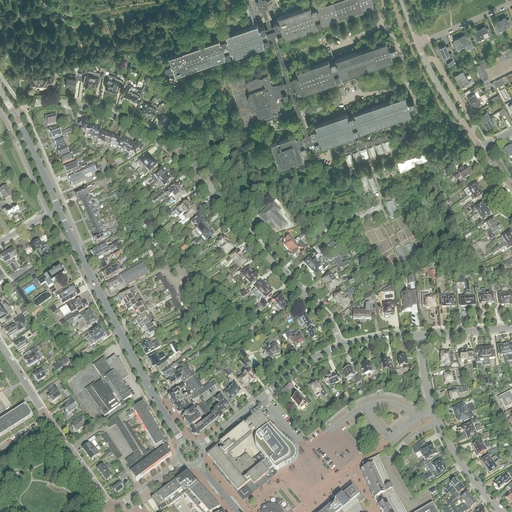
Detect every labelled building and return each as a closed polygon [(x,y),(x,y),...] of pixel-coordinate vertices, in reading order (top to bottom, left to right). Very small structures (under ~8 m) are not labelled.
[(278,35),(279,38),(284,36),(285,39),(316,28),(316,25),(323,23),(323,24),(373,7),(371,0),(331,0),(316,5),(316,7),(310,9),(309,6),(277,17),(278,20),(273,22),(274,26),(272,27),(266,10),(269,9),(267,3),(265,0),(263,0),(262,0),(258,0),(259,2),(256,3),(260,12),(263,11),(268,28),(265,29),(264,25),(258,27),(257,24),(225,36),(225,37),(168,57),(170,63),(164,65),(165,70),(172,67),(175,75),(225,58),(224,57),(232,55),(232,57),(264,46),(263,44),(269,41),(268,38),(271,37),(273,36),(275,36),(278,35)] [(506,17),(500,20),(504,29),(509,27),(510,28),(511,27),(511,26),(509,19),(507,20),(506,17)] [(498,31),(504,29),(500,20),(494,22),(495,25),(493,26),(497,35),(499,34),(498,31)] [(485,26),(480,29),(483,38),(488,36),(490,41),(491,40),(493,39),(488,28),(486,29),(485,26)] [(478,40),(483,38),(480,29),(474,31),(475,34),(473,35),(476,43),(478,42),(478,40)] [(466,38),(465,35),(459,37),(463,46),(466,45),(468,49),(470,48),(471,49),(473,49),(474,48),(473,46),(473,44),(472,43),(469,37),(468,37),(466,38)] [(282,94),(283,97),(288,96),(287,92),(290,91),(291,90),(293,90),(296,89),(297,92),(303,90),(304,93),(335,82),(337,87),(342,85),(344,84),(342,79),(392,61),(389,53),(396,50),(394,46),(388,48),(385,42),(335,59),(335,60),(334,61),(333,58),(333,57),(330,49),(326,50),(329,59),(330,62),(329,62),(328,60),(296,71),(297,73),(291,75),(293,79),(290,80),(275,36),(273,36),(271,37),(287,81),(283,83),(282,79),(277,80),(278,83),(276,84),(270,65),(228,80),(245,128),(286,113),(280,95),(282,94)] [(457,49),(463,46),(459,37),(453,40),(454,43),(452,44),(456,53),(458,52),(457,49)] [(453,55),(449,46),(447,47),(446,45),(439,48),(444,59),(453,55)] [(454,76),(457,81),(465,76),(462,71),(464,70),(463,68),(461,69),(459,66),(454,69),(457,74),(454,76)] [(479,75),(485,73),(484,70),(480,69),(478,66),(475,67),(479,75)] [(99,83),(100,77),(98,77),(99,74),(96,73),(97,71),(94,70),(93,76),(91,86),(93,86),(94,87),(96,88),(97,87),(98,86),(97,85),(98,83),(99,83)] [(68,78),(66,86),(71,87),(71,86),(75,87),(76,80),(81,80),(82,73),(78,73),(78,76),(70,75),(70,78),(68,78)] [(91,86),(93,76),(85,74),(83,85),(84,85),(86,86),(86,85),(91,86)] [(106,79),(104,84),(107,84),(106,86),(106,87),(105,89),(105,90),(111,92),(115,78),(116,77),(109,75),(107,80),(106,79)] [(465,76),(457,81),(460,87),(463,85),(464,87),(472,82),(470,80),(469,81),(465,76)] [(115,78),(111,92),(114,93),(115,93),(117,93),(119,87),(122,88),(124,82),(121,81),(121,80),(115,78)] [(32,85),(32,86),(33,86),(33,88),(37,88),(40,88),(40,89),(42,89),(43,88),(48,88),(48,85),(51,85),(51,86),(54,86),(54,79),(50,79),(50,80),(45,80),(45,79),(40,79),(40,80),(33,80),(33,82),(32,82),(32,83),(32,85)] [(493,82),(490,84),(488,79),(482,82),(487,92),(496,88),(493,82)] [(132,85),(129,84),(123,95),(125,96),(124,96),(126,97),(130,99),(135,88),(131,86),(132,85)] [(138,96),(141,98),(143,93),(146,87),(144,85),(142,90),(139,88),(138,89),(135,88),(130,99),(134,101),(136,101),(138,96)] [(309,134),(293,90),(291,90),(290,91),(305,136),(302,137),(300,132),(294,134),(294,135),(270,143),(279,169),(304,161),(300,152),(306,150),(305,146),(310,144),(315,143),(316,146),(321,145),(322,147),(354,136),(353,134),(358,132),(360,138),(362,138),(360,132),(411,115),(408,107),(414,104),(413,100),(406,102),(404,96),(352,113),(353,114),(347,116),(346,114),(314,125),(315,127),(310,129),(311,133),(309,134)] [(467,97),(470,102),(479,97),(480,97),(477,92),(476,92),(475,90),(468,94),(470,96),(467,97)] [(483,104),(482,102),(479,97),(470,102),(470,103),(473,108),(476,106),(477,108),(483,104)] [(151,106),(144,103),(142,105),(144,106),(141,111),(142,112),(142,113),(144,114),(144,113),(146,115),(151,106)] [(151,106),(146,115),(148,115),(147,116),(149,117),(150,116),(152,117),(157,110),(159,111),(161,108),(162,107),(160,104),(158,108),(156,106),(156,105),(153,104),(152,107),(151,106)] [(163,115),(165,112),(161,108),(159,111),(159,113),(162,115),(158,121),(158,122),(161,124),(161,123),(162,124),(162,125),(165,126),(166,127),(168,123),(166,121),(168,118),(163,115)] [(479,117),(482,122),(490,117),(487,112),(490,110),(489,108),(480,114),(481,116),(479,117)] [(504,109),(501,110),(498,112),(502,117),(504,116),(507,114),(504,109)] [(56,116),(45,118),(47,127),(58,124),(57,124),(64,123),(70,122),(69,116),(63,117),(63,119),(57,120),(56,116)] [(491,118),(490,117),(482,122),(486,130),(494,125),(494,123),(496,122),(494,117),(491,118)] [(80,129),(81,132),(84,133),(85,133),(87,127),(88,124),(81,122),(81,123),(80,122),(79,126),(80,126),(80,129)] [(87,137),(91,138),(94,129),(94,128),(93,128),(93,127),(90,126),(90,127),(89,128),(87,127),(85,133),(84,133),(83,136),(83,137),(87,138),(87,137)] [(52,140),(57,138),(65,134),(72,132),(71,131),(69,129),(60,133),(58,128),(51,131),(50,130),(49,131),(48,132),(49,133),(50,133),(52,140)] [(93,139),(97,140),(100,132),(99,131),(100,130),(99,129),(97,129),(96,129),(96,130),(94,129),(91,138),(91,139),(93,139)] [(101,143),(104,144),(107,135),(105,135),(106,134),(105,133),(102,132),(102,133),(101,132),(98,141),(101,143)] [(67,138),(65,134),(57,138),(58,141),(54,142),(57,151),(66,147),(63,142),(65,141),(64,139),(67,138)] [(107,145),(110,147),(114,138),(114,137),(113,137),(113,136),(111,135),(110,135),(109,136),(107,135),(104,144),(106,146),(107,145)] [(357,146),(343,151),(344,154),(346,153),(348,153),(353,151),(356,150),(361,148),(363,148),(368,146),(371,145),(376,143),(378,143),(384,141),(386,140),(388,139),(387,136),(364,143),(362,138),(360,138),(347,143),(348,146),(356,143),(357,146)] [(110,147),(112,148),(113,148),(116,149),(121,140),(119,140),(119,139),(117,138),(116,138),(116,139),(114,138),(110,147)] [(126,153),(126,154),(123,159),(126,160),(127,157),(128,158),(129,156),(128,156),(134,147),(132,146),(133,145),(132,144),(130,142),(130,143),(129,142),(128,143),(126,142),(127,141),(126,140),(124,139),(123,140),(123,139),(122,141),(121,141),(118,148),(121,150),(123,152),(123,151),(126,153)] [(384,142),(382,143),(385,151),(391,149),(388,141),(386,142),(386,140),(384,141),(384,142)] [(376,145),(375,146),(378,154),(383,152),(381,144),(379,144),(378,143),(376,143),(376,145)] [(140,152),(142,148),(142,147),(136,144),(134,147),(128,156),(129,156),(131,157),(139,152),(140,151),(140,152)] [(369,148),(367,148),(370,157),(376,154),(373,146),(371,147),(371,145),(368,146),(369,148)] [(361,150),(360,151),(362,159),(368,157),(365,149),(364,149),(363,148),(361,148),(361,150)] [(57,153),(59,159),(76,152),(76,150),(69,152),(69,153),(68,153),(66,149),(57,153)] [(354,153),(352,153),(355,162),(361,160),(358,151),(356,152),(356,150),(353,151),(354,153)] [(76,152),(59,159),(60,161),(62,165),(74,160),(73,156),(80,153),(79,151),(76,152)] [(346,155),(344,156),(347,164),(353,162),(350,154),(349,154),(348,153),(346,153),(346,155)] [(426,153),(398,162),(401,173),(428,160),(426,153)] [(136,164),(140,168),(137,171),(138,173),(152,160),(150,158),(148,155),(140,162),(139,161),(136,164)] [(65,171),(78,166),(77,164),(83,162),(81,157),(75,160),(76,162),(63,167),(65,171)] [(151,170),(155,167),(157,166),(152,160),(138,173),(137,171),(134,173),(138,177),(142,173),(145,176),(146,175),(148,177),(152,174),(153,173),(151,170)] [(86,162),(78,166),(65,171),(65,173),(66,173),(67,176),(80,171),(79,169),(81,168),(87,165),(86,162)] [(68,178),(70,182),(83,176),(99,169),(97,164),(90,166),(81,170),(81,172),(68,178)] [(457,178),(460,177),(462,180),(463,180),(464,181),(466,180),(466,179),(466,178),(471,175),(466,168),(463,170),(462,169),(459,171),(460,172),(451,178),(451,180),(452,182),(453,182),(455,181),(458,180),(457,178)] [(167,175),(165,172),(163,170),(162,170),(160,172),(154,176),(152,174),(148,177),(150,179),(151,179),(152,181),(149,183),(152,187),(154,185),(167,175)] [(366,195),(379,190),(372,173),(360,178),(366,195)] [(110,178),(108,175),(103,177),(106,183),(113,180),(112,177),(110,178)] [(163,187),(169,182),(169,183),(171,181),(171,180),(171,179),(169,177),(167,175),(154,185),(156,187),(158,185),(158,183),(160,182),(161,183),(160,183),(163,187)] [(85,182),(83,176),(70,182),(72,187),(85,182)] [(466,195),(463,197),(464,199),(478,190),(479,190),(475,184),(463,192),(466,195)] [(78,200),(79,200),(89,195),(88,193),(96,189),(95,185),(83,190),(83,191),(75,195),(78,200)] [(165,199),(167,201),(180,190),(178,188),(178,187),(177,185),(175,185),(169,190),(164,193),(167,197),(165,199)] [(6,200),(8,204),(13,201),(11,197),(13,196),(7,186),(0,189),(0,191),(6,201),(6,200)] [(180,190),(167,201),(168,202),(170,201),(170,200),(171,200),(173,203),(175,202),(176,202),(184,195),(183,195),(184,194),(182,192),(180,190)] [(478,190),(464,199),(466,202),(470,198),(473,202),(482,196),(482,195),(482,194),(481,192),(480,192),(478,190)] [(92,201),(93,201),(92,198),(90,199),(89,195),(79,200),(81,203),(82,203),(83,205),(92,201)] [(15,204),(13,201),(8,204),(10,207),(6,210),(10,217),(13,215),(14,217),(16,217),(17,216),(18,214),(17,213),(20,211),(16,204),(15,204)] [(86,211),(96,207),(95,204),(93,205),(92,201),(83,205),(86,211)] [(386,204),(392,218),(400,214),(394,201),(386,204)] [(191,205),(189,203),(188,203),(187,202),(185,203),(174,212),(178,218),(182,215),(191,207),(191,206),(191,205)] [(273,203),(259,216),(266,224),(271,219),(281,230),(287,225),(276,214),(280,210),(273,203)] [(478,214),(487,208),(487,207),(485,205),(484,205),(483,205),(482,203),(474,208),(473,206),(466,210),(468,213),(471,211),(472,213),(476,211),(478,214)] [(98,206),(96,207),(86,211),(88,218),(98,213),(97,210),(100,209),(98,206)] [(182,215),(178,218),(183,223),(195,212),(194,211),(194,210),(194,209),(193,207),(192,207),(191,207),(182,215)] [(474,221),(477,219),(477,218),(479,216),(482,221),(487,218),(486,217),(490,215),(486,209),(487,209),(487,208),(478,214),(472,218),(474,221)] [(88,218),(91,224),(100,220),(98,217),(100,216),(98,213),(88,218)] [(192,227),(193,226),(196,230),(203,224),(204,223),(203,221),(204,220),(202,218),(200,219),(198,217),(191,224),(190,225),(192,227)] [(143,227),(147,223),(142,218),(138,222),(143,227)] [(485,229),(484,229),(486,232),(487,231),(497,224),(496,224),(493,219),(483,225),(485,229)] [(104,225),(103,223),(101,224),(100,220),(91,224),(94,230),(102,226),(104,225)] [(208,230),(203,224),(196,230),(193,232),(195,234),(197,233),(197,234),(197,236),(199,238),(202,235),(208,230)] [(497,236),(496,234),(501,230),(502,229),(501,228),(499,228),(497,224),(487,231),(490,236),(489,237),(491,240),(497,236)] [(92,236),(93,238),(107,231),(105,229),(104,229),(102,226),(94,230),(92,231),(94,235),(92,236)] [(204,244),(213,236),(214,235),(214,234),(213,233),(212,233),(211,233),(208,230),(202,235),(199,238),(192,243),(195,247),(200,243),(199,243),(201,241),(204,244)] [(108,233),(108,231),(107,231),(93,238),(95,243),(104,239),(103,236),(106,235),(105,233),(106,233),(106,234),(108,233)] [(503,245),(506,243),(511,238),(511,234),(511,233),(511,234),(509,232),(508,232),(507,232),(507,233),(499,239),(503,245)] [(302,235),(295,241),(293,242),(287,234),(282,239),(285,242),(282,244),(283,245),(283,246),(288,252),(296,244),(304,237),(302,235)] [(221,248),(227,242),(228,242),(223,237),(212,247),(214,248),(217,245),(219,245),(221,248)] [(43,249),(47,247),(44,242),(41,244),(39,240),(32,244),(33,246),(30,248),(34,254),(37,252),(43,249)] [(93,256),(101,251),(106,248),(105,246),(108,244),(107,242),(96,247),(97,248),(90,252),(93,256)] [(220,253),(221,251),(223,251),(226,254),(232,248),(227,242),(221,248),(215,254),(217,256),(220,253)] [(108,248),(106,248),(101,251),(93,256),(95,261),(104,256),(103,254),(109,251),(110,250),(111,251),(119,246),(117,243),(108,249),(108,248)] [(296,244),(288,252),(289,252),(288,252),(290,255),(291,254),(293,257),(298,252),(302,256),(305,252),(310,248),(308,245),(305,247),(303,249),(300,247),(299,247),(296,244)] [(165,250),(161,245),(156,248),(160,253),(165,250)] [(42,261),(49,256),(48,254),(50,253),(47,247),(43,249),(37,252),(39,255),(38,255),(42,261)] [(13,249),(7,253),(11,260),(17,257),(13,249)] [(19,251),(24,260),(27,258),(22,249),(19,251)] [(122,254),(119,251),(118,249),(110,255),(105,258),(103,259),(105,262),(108,261),(112,258),(111,257),(112,256),(114,259),(122,254)] [(479,249),(475,252),(480,259),(484,257),(479,249)] [(309,270),(317,262),(314,259),(316,258),(315,258),(318,255),(314,251),(309,255),(312,257),(305,264),(307,267),(306,267),(309,270)] [(236,252),(226,261),(228,263),(230,261),(231,261),(232,260),(234,262),(241,256),(238,253),(236,252)] [(5,264),(11,260),(7,253),(1,256),(5,264)] [(241,256),(234,262),(231,266),(236,271),(245,262),(243,259),(243,258),(241,256)] [(107,266),(103,260),(96,265),(100,271),(107,266)] [(329,266),(324,262),(322,264),(321,264),(320,265),(317,262),(309,270),(311,273),(312,272),(315,275),(322,268),(324,270),(329,266)] [(115,270),(121,267),(119,264),(110,269),(109,267),(101,273),(104,277),(115,270)] [(142,264),(105,284),(109,290),(122,283),(125,287),(148,274),(142,264)] [(38,282),(37,283),(38,285),(39,284),(40,285),(44,283),(45,286),(47,285),(49,288),(53,285),(51,282),(65,274),(67,272),(63,266),(61,267),(60,267),(38,281),(38,282)] [(117,273),(122,269),(121,267),(115,270),(104,277),(106,282),(118,275),(117,273)] [(243,277),(246,280),(253,273),(251,271),(250,271),(247,268),(241,275),(238,278),(240,280),(243,277)] [(253,273),(246,280),(243,283),(244,285),(246,283),(246,282),(247,281),(251,285),(258,278),(253,273)] [(158,282),(160,281),(163,279),(160,274),(155,277),(158,282)] [(324,284),(326,286),(334,279),(338,276),(336,274),(333,277),(333,276),(332,277),(329,274),(322,281),(322,282),(322,283),(323,284),(324,284)] [(207,281),(202,275),(198,278),(202,284),(207,281)] [(464,283),(464,275),(456,276),(457,284),(464,283)] [(163,279),(160,281),(162,286),(168,283),(165,278),(163,279)] [(334,279),(326,286),(327,287),(327,288),(327,289),(327,290),(328,290),(329,290),(330,290),(331,291),(333,289),(333,290),(337,286),(342,280),(340,279),(338,281),(337,281),(336,282),(334,279)] [(257,298),(267,288),(264,285),(262,283),(255,289),(251,292),(257,298)] [(383,290),(383,293),(394,291),(393,285),(393,284),(389,287),(383,290)] [(57,296),(60,300),(76,289),(74,285),(57,296)] [(494,286),(491,287),(491,290),(489,291),(489,293),(485,293),(487,303),(488,303),(488,304),(493,304),(492,302),(494,302),(493,293),(492,293),(492,292),(495,292),(494,286)] [(135,292),(136,292),(136,290),(134,287),(118,296),(120,301),(122,300),(133,295),(135,293),(135,292)] [(267,288),(260,294),(257,298),(258,299),(261,297),(260,297),(261,296),(262,297),(263,296),(266,298),(272,293),(272,292),(273,291),(272,290),(272,289),(271,289),(270,289),(269,289),(267,288)] [(353,288),(349,291),(350,292),(346,295),(345,296),(338,303),(342,308),(343,307),(344,308),(347,305),(346,305),(350,301),(348,299),(353,294),(352,292),(355,290),(353,288)] [(77,291),(76,289),(60,300),(62,303),(62,304),(70,299),(70,300),(80,294),(78,290),(77,291)] [(502,292),(499,293),(498,294),(500,305),(507,304),(504,289),(502,289),(502,292)] [(338,303),(345,296),(346,295),(350,292),(349,291),(348,290),(344,294),(345,294),(344,295),(340,291),(337,293),(338,294),(333,298),(334,299),(333,299),(335,301),(336,301),(338,303)] [(480,304),(487,303),(485,293),(485,290),(481,290),(481,291),(478,292),(480,304)] [(22,291),(18,294),(31,312),(34,310),(22,291)] [(413,291),(408,292),(408,294),(401,294),(403,312),(412,311),(411,306),(414,306),(413,291)] [(475,306),(474,298),(474,294),(470,294),(470,291),(467,291),(468,306),(470,306),(475,306)] [(365,301),(367,300),(374,296),(372,292),(363,298),(365,301)] [(36,309),(51,297),(49,294),(44,294),(34,302),(34,305),(36,309)] [(274,308),(275,308),(283,299),(284,299),(279,294),(272,300),(275,303),(274,304),(275,305),(274,305),(272,306),(274,308)] [(122,300),(125,305),(140,298),(139,295),(136,296),(137,297),(135,298),(133,295),(122,300)] [(422,307),(425,306),(425,307),(426,308),(427,309),(428,309),(429,308),(430,307),(430,306),(435,306),(435,296),(422,296),(422,304),(422,307)] [(128,310),(132,308),(139,305),(137,301),(139,300),(139,301),(142,300),(140,298),(125,305),(128,310)] [(76,309),(78,312),(88,306),(86,302),(83,304),(80,299),(73,304),(72,302),(66,305),(71,313),(76,309)] [(283,299),(275,308),(279,312),(276,314),(278,317),(282,313),(281,312),(288,305),(283,299)] [(0,313),(9,308),(5,303),(3,304),(1,301),(0,301),(0,313)] [(132,308),(134,313),(150,305),(148,303),(146,304),(147,305),(145,306),(143,302),(139,305),(132,308)] [(396,307),(395,302),(392,302),(392,304),(383,305),(384,309),(382,309),(381,310),(381,313),(383,314),(385,314),(385,317),(390,317),(389,314),(394,314),(393,307),(396,307)] [(178,310),(181,309),(178,303),(173,306),(176,311),(178,310)] [(366,306),(365,311),(362,311),(362,319),(369,319),(369,318),(372,317),(372,315),(369,314),(369,311),(369,304),(366,304),(366,306)] [(137,318),(146,314),(148,312),(146,309),(148,308),(148,309),(151,307),(150,305),(134,313),(137,318)] [(53,315),(58,311),(54,306),(50,310),(53,315)] [(353,319),(362,319),(362,311),(355,311),(355,309),(353,306),(348,309),(350,313),(353,313),(353,314),(350,315),(350,317),(353,318),(353,319)] [(25,307),(20,310),(24,315),(26,313),(29,311),(25,307)] [(12,314),(9,308),(0,313),(0,320),(0,321),(6,318),(8,321),(12,318),(10,315),(12,314)] [(78,330),(81,331),(85,328),(85,326),(86,326),(87,328),(97,321),(90,310),(80,317),(81,319),(77,322),(78,324),(77,325),(76,328),(78,330)] [(186,313),(180,315),(178,316),(181,321),(188,317),(186,313)] [(135,319),(137,324),(153,317),(151,314),(149,315),(150,316),(148,317),(146,314),(137,318),(135,319)] [(65,320),(60,323),(62,325),(73,318),(71,315),(64,319),(65,320)] [(307,329),(311,326),(312,327),(313,326),(311,322),(310,323),(305,316),(301,319),(300,317),(297,318),(300,323),(302,321),(305,325),(304,326),(306,329),(307,329)] [(140,330),(142,328),(151,324),(149,321),(151,320),(152,321),(154,320),(153,317),(137,324),(140,330)] [(142,328),(145,334),(160,326),(159,323),(156,324),(157,325),(155,326),(153,323),(151,324),(142,328)] [(9,330),(6,332),(10,338),(23,329),(20,324),(17,326),(16,324),(8,329),(9,330)] [(87,341),(93,350),(96,348),(94,345),(107,337),(100,326),(87,334),(89,336),(85,338),(87,341)] [(161,328),(160,326),(145,334),(148,339),(159,333),(157,329),(159,328),(159,330),(161,328)] [(312,327),(311,326),(307,329),(308,331),(308,332),(309,335),(310,335),(311,340),(317,337),(313,329),(312,327)] [(34,327),(29,331),(32,335),(37,332),(34,327)] [(289,332),(285,334),(287,339),(290,337),(292,342),(293,341),(296,347),(297,346),(298,347),(300,346),(300,345),(304,343),(299,331),(291,335),(289,332)] [(264,350),(266,352),(264,354),(264,355),(265,357),(266,357),(268,355),(271,359),(280,353),(274,346),(275,346),(272,342),(278,337),(274,333),(268,338),(269,340),(266,343),(267,344),(265,346),(266,348),(264,350)] [(20,342),(15,346),(18,352),(27,346),(26,346),(29,344),(25,338),(20,341),(20,342)] [(150,342),(149,340),(140,345),(146,355),(161,347),(157,341),(151,344),(150,342)] [(45,341),(37,346),(40,351),(48,346),(45,341)] [(507,362),(504,346),(498,347),(500,356),(503,355),(503,357),(504,357),(505,362),(506,367),(508,367),(507,362)] [(32,355),(24,360),(29,367),(41,359),(37,353),(38,352),(36,348),(30,351),(32,355)] [(476,357),(477,363),(483,362),(484,366),(485,366),(486,366),(485,348),(478,349),(478,351),(476,351),(476,357)] [(486,366),(489,366),(488,359),(495,358),(494,350),(492,350),(491,348),(485,348),(486,366)] [(248,358),(241,349),(238,352),(244,361),(248,358)] [(464,352),(464,351),(464,350),(463,350),(463,349),(462,349),(461,349),(460,350),(460,351),(460,352),(460,361),(473,360),(473,351),(464,352)] [(445,364),(451,363),(452,368),(458,368),(458,363),(453,363),(453,357),(455,357),(455,354),(453,355),(452,350),(449,351),(449,353),(440,353),(441,362),(445,362),(445,364)] [(197,352),(189,358),(191,361),(199,355),(197,352)] [(147,358),(152,367),(161,362),(159,360),(165,357),(163,353),(157,356),(156,353),(147,358)] [(173,355),(157,367),(160,371),(171,364),(169,361),(172,359),(174,360),(176,358),(177,357),(175,354),(173,356),(173,355)] [(399,357),(399,358),(398,358),(399,367),(403,366),(403,369),(408,369),(407,365),(406,357),(403,357),(403,356),(399,357)] [(66,357),(61,361),(65,365),(70,361),(66,357)] [(109,357),(88,371),(109,405),(117,400),(119,404),(133,396),(109,357)] [(381,360),(381,365),(380,365),(381,370),(383,369),(384,370),(389,370),(391,379),(396,377),(395,370),(393,371),(392,370),(391,361),(387,361),(386,359),(381,360)] [(177,368),(179,367),(178,366),(181,364),(179,360),(161,373),(162,375),(165,380),(174,374),(171,371),(176,367),(177,368)] [(369,374),(372,374),(373,376),(378,374),(376,367),(370,368),(369,363),(365,364),(365,363),(363,364),(362,365),(363,370),(361,371),(362,375),(364,374),(364,375),(369,374)] [(170,378),(166,381),(170,387),(184,377),(187,382),(196,375),(195,373),(189,373),(189,365),(188,364),(177,372),(178,373),(174,376),(173,375),(170,378)] [(43,368),(40,370),(41,371),(33,376),(38,382),(39,382),(40,383),(43,381),(42,380),(46,377),(45,375),(47,374),(43,368)] [(246,368),(243,370),(246,373),(243,376),(249,383),(250,384),(255,379),(246,368)] [(343,379),(346,378),(346,379),(354,376),(351,368),(347,369),(346,369),(344,370),(344,371),(343,371),(345,375),(342,376),(343,379)] [(443,374),(445,383),(453,382),(452,375),(455,375),(454,370),(449,370),(450,373),(443,374)] [(244,387),(249,383),(243,376),(240,372),(238,374),(240,376),(241,376),(240,377),(241,378),(238,380),(244,387)] [(329,381),(331,386),(338,383),(339,385),(342,384),(339,377),(336,378),(334,374),(331,376),(331,375),(327,377),(327,378),(325,379),(326,382),(329,381)] [(168,396),(171,402),(197,384),(193,378),(168,396)] [(230,389),(236,397),(240,394),(239,393),(240,392),(234,384),(231,381),(230,380),(229,382),(229,383),(232,386),(231,386),(232,387),(230,389)] [(321,390),(320,387),(319,388),(316,382),(310,386),(316,396),(320,394),(322,398),(327,394),(323,388),(321,390)] [(174,407),(181,404),(180,403),(197,392),(199,391),(201,389),(197,384),(171,402),(174,407)] [(233,399),(236,397),(230,389),(227,386),(226,386),(226,385),(224,386),(225,387),(224,387),(228,392),(225,394),(231,402),(234,400),(233,399)] [(448,393),(450,401),(459,399),(457,395),(467,392),(465,387),(454,388),(455,391),(448,393)] [(48,393),(50,395),(47,397),(52,403),(61,397),(55,388),(48,393)] [(507,419),(508,420),(511,417),(511,389),(498,397),(506,413),(505,414),(506,416),(508,415),(510,418),(507,419)] [(194,404),(192,401),(194,400),(194,401),(199,399),(199,397),(200,397),(197,392),(180,403),(181,404),(174,407),(177,413),(179,413),(185,411),(185,412),(192,408),(190,406),(194,404)] [(303,399),(299,394),(293,399),(301,409),(307,404),(308,405),(312,402),(308,398),(305,401),(304,399),(303,399)] [(222,405),(224,409),(228,406),(221,396),(215,400),(219,406),(220,407),(222,405)] [(64,405),(66,408),(63,409),(68,416),(77,409),(73,404),(76,403),(72,398),(70,399),(71,400),(64,405)] [(162,444),(163,445),(164,445),(166,443),(147,411),(148,411),(143,403),(132,409),(133,411),(131,412),(130,410),(126,413),(129,417),(135,413),(156,447),(162,444)] [(204,403),(198,407),(199,410),(200,409),(201,412),(202,412),(203,414),(204,414),(206,417),(211,412),(207,407),(205,404),(204,403)] [(475,411),(473,404),(469,406),(472,411),(468,412),(468,411),(456,416),(459,423),(468,419),(468,420),(473,418),(471,413),(475,411)] [(221,415),(222,415),(226,411),(224,409),(222,405),(220,407),(219,406),(216,408),(219,412),(218,412),(220,415),(221,415)] [(456,416),(468,411),(468,412),(472,411),(469,406),(466,407),(466,408),(464,409),(462,405),(458,407),(458,408),(454,409),(456,416)] [(26,406),(12,414),(19,425),(33,416),(26,406)] [(211,415),(216,422),(223,417),(222,415),(221,415),(220,415),(218,412),(219,412),(216,408),(213,410),(215,412),(211,415)] [(194,410),(182,418),(187,425),(186,426),(188,430),(196,424),(200,422),(201,420),(194,410)] [(247,422),(248,423),(244,425),(243,423),(234,430),(235,432),(232,434),(231,433),(217,444),(218,446),(218,447),(211,452),(210,454),(213,462),(214,461),(217,465),(215,467),(219,471),(220,470),(223,473),(221,474),(227,482),(228,481),(237,492),(238,492),(244,498),(254,490),(248,483),(251,481),(246,476),(242,479),(238,475),(243,471),(236,463),(230,455),(230,456),(228,453),(251,434),(251,433),(254,431),(257,435),(270,426),(259,413),(248,422),(247,422)] [(0,426),(5,434),(19,425),(12,414),(0,421),(0,426)] [(204,418),(211,426),(216,422),(211,415),(210,414),(204,418)] [(73,423),(74,425),(72,427),(76,433),(85,427),(81,421),(84,418),(83,416),(73,423)] [(200,424),(206,430),(211,426),(204,418),(201,420),(200,422),(201,423),(200,424)] [(145,452),(127,422),(124,424),(144,457),(151,451),(149,449),(145,452)] [(197,431),(200,435),(206,430),(200,424),(201,423),(200,422),(196,424),(198,427),(197,427),(199,429),(197,431)] [(193,436),(198,436),(200,435),(197,431),(199,429),(197,427),(198,427),(196,424),(188,430),(193,436)] [(465,432),(466,434),(480,427),(479,425),(476,427),(475,428),(474,428),(474,427),(472,427),(471,424),(463,427),(463,428),(462,428),(462,429),(462,430),(462,431),(463,432),(464,432),(465,432)] [(255,443),(255,445),(256,445),(256,446),(257,447),(258,448),(272,467),(274,469),(276,471),(279,468),(281,467),(282,466),(283,466),(284,465),(284,466),(285,466),(286,466),(287,466),(287,465),(287,464),(288,463),(290,462),(292,461),(293,461),(293,460),(294,459),(294,458),(295,458),(295,457),(295,456),(295,455),(295,454),(295,453),(295,452),(294,451),(293,450),(292,448),(291,447),(290,446),(288,445),(287,443),(285,442),(284,441),(283,440),(281,439),(279,436),(275,432),(273,429),(270,426),(258,435),(257,436),(256,437),(255,438),(255,439),(255,440),(255,441),(255,442),(255,443)] [(480,427),(466,434),(468,440),(476,436),(475,433),(476,433),(476,432),(481,430),(480,427)] [(474,451),(488,444),(487,441),(483,443),(482,444),(481,441),(471,446),(474,451)] [(96,448),(91,442),(90,443),(89,444),(82,449),(86,455),(93,450),(96,448)] [(164,445),(163,445),(164,447),(131,472),(137,480),(170,455),(167,450),(169,448),(167,445),(166,443),(164,445)] [(425,461),(429,459),(429,460),(432,458),(432,457),(434,455),(435,455),(436,455),(437,454),(436,452),(435,452),(433,449),(430,444),(427,446),(426,445),(423,447),(423,448),(422,448),(419,443),(412,449),(415,454),(419,451),(425,461)] [(475,451),(476,453),(475,454),(477,456),(478,456),(486,452),(485,448),(488,447),(488,448),(491,446),(489,444),(488,444),(475,451)] [(96,448),(93,450),(86,455),(91,461),(97,455),(99,453),(96,448)] [(143,458),(139,451),(137,452),(139,456),(135,460),(132,461),(130,463),(128,465),(126,466),(128,469),(143,458)] [(252,461),(268,480),(275,474),(276,473),(276,472),(276,471),(275,471),(275,470),(274,469),(261,453),(252,461)] [(247,454),(236,463),(243,471),(238,475),(242,479),(246,476),(251,481),(248,483),(254,490),(255,491),(268,480),(252,461),(247,454)] [(482,462),(486,468),(497,459),(495,457),(492,460),(491,459),(490,460),(487,456),(485,458),(485,459),(482,462)] [(362,464),(364,469),(361,470),(374,499),(381,511),(405,511),(393,491),(391,486),(380,463),(377,457),(362,464)] [(494,471),(495,471),(497,469),(494,466),(496,465),(495,464),(499,461),(497,459),(486,468),(490,473),(494,471)] [(430,473),(443,465),(440,460),(435,463),(432,465),(428,468),(430,473)] [(97,469),(102,475),(108,471),(108,470),(111,468),(108,464),(105,466),(103,465),(97,469)] [(442,475),(441,473),(446,470),(443,465),(430,473),(423,477),(420,480),(422,483),(426,481),(433,476),(432,475),(433,474),(436,479),(439,477),(442,475)] [(112,477),(108,471),(102,475),(106,481),(112,477)] [(158,494),(167,507),(168,508),(171,505),(179,499),(183,496),(184,494),(187,497),(200,511),(212,511),(218,509),(220,508),(219,508),(219,507),(218,508),(213,502),(208,496),(198,485),(199,485),(198,484),(198,485),(197,483),(195,481),(187,472),(180,478),(175,481),(171,484),(158,494)] [(506,485),(511,480),(505,474),(503,477),(502,476),(494,484),(499,489),(505,484),(506,485)] [(445,488),(447,491),(445,493),(447,495),(449,493),(460,484),(455,479),(445,488)] [(119,484),(112,489),(116,494),(124,488),(122,486),(124,485),(121,481),(119,483),(119,484)] [(333,498),(332,498),(329,501),(328,501),(328,502),(327,502),(328,503),(328,504),(328,503),(330,506),(322,511),(363,511),(360,503),(364,500),(365,500),(364,500),(365,499),(365,498),(364,498),(361,494),(362,494),(361,494),(359,492),(359,491),(357,489),(357,488),(357,489),(355,486),(354,486),(353,484),(353,483),(352,483),(351,483),(350,483),(347,487),(346,486),(346,487),(344,489),(344,488),(343,489),(344,489),(341,491),(339,493),(338,493),(336,495),(335,495),(336,496),(333,498)] [(464,489),(460,484),(449,493),(453,498),(446,503),(449,505),(452,503),(456,499),(460,496),(458,494),(464,489)] [(463,501),(465,503),(471,498),(467,493),(459,499),(462,502),(463,501)] [(158,494),(152,499),(161,511),(167,507),(158,494)] [(466,511),(476,503),(471,498),(465,503),(462,506),(456,510),(453,506),(452,503),(449,505),(448,506),(445,508),(441,510),(442,511),(466,511)]
